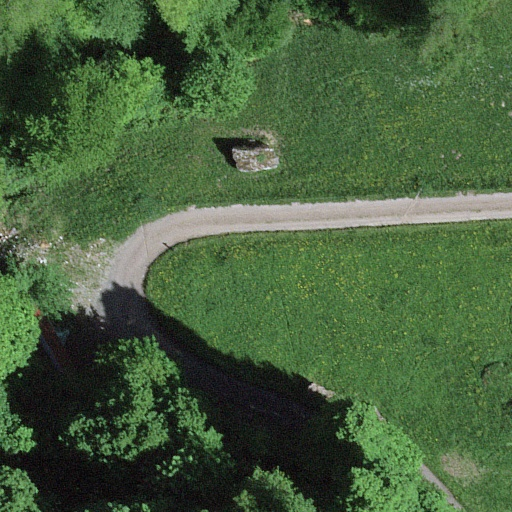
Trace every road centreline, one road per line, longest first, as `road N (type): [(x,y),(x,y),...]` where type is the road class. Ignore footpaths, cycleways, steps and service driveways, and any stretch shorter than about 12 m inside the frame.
road 1 (track): [(511,205),(231,216),(155,227),(122,253),(0,277)]
road 2 (track): [(122,253),(127,332),(156,357),(344,430),(465,511)]
